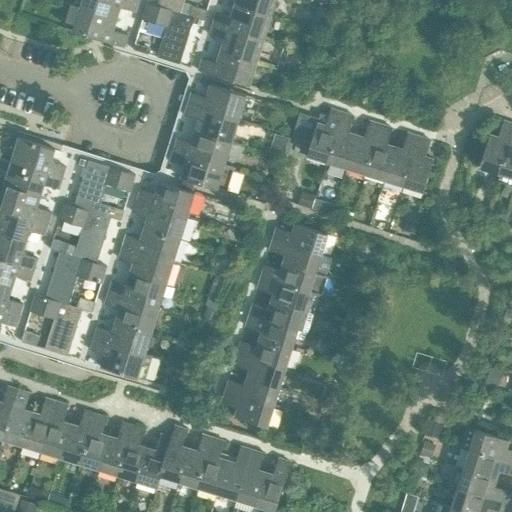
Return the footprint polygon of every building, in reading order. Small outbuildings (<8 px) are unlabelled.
[(82,0),(73,31),(127,48),(205,72),(249,86),(276,0),(82,0)] [(177,162),(173,175),(227,192),(234,168),(225,165),(247,95),(202,81),(198,94),(192,92),(185,114),(191,117),(184,140),(177,138),(170,160),(177,162)] [(327,161),(342,112),(331,109),(326,125),(317,122),(307,155),(308,155),(308,158),(324,163),(325,161),(327,161)] [(346,167),(356,135),(349,132),(354,116),(342,112),(327,161),(346,167)] [(365,173),(381,124),(369,121),(364,137),(356,135),(346,167),(365,173)] [(499,173),(511,132),(511,123),(503,121),(498,137),(490,134),(479,167),(499,173)] [(384,179),(394,147),(387,144),(392,128),(381,124),(365,173),(384,179)] [(511,185),(511,132),(499,173),(500,173),(497,181),(511,185)] [(403,185),(419,136),(407,133),(402,149),(394,147),(384,179),(403,185)] [(423,191),(434,159),(425,156),(430,140),(419,136),(403,185),(423,191)] [(74,154),(19,137),(0,197),(0,334),(17,340),(89,362),(144,380),(152,355),(145,353),(195,192),(146,177),(74,154)] [(321,254),(328,234),(295,224),(292,232),(276,227),(273,239),(321,254)] [(321,254),(273,239),(269,250),(285,255),(283,263),(327,276),(333,258),(321,254)] [(320,297),(327,276),(283,263),(281,270),(264,265),(261,277),(309,292),(309,293),(318,296),(320,297)] [(309,293),(309,292),(261,277),(257,288),(274,293),(271,301),(313,314),(318,296),(309,293)] [(307,333),(313,314),(271,301),(269,309),(252,303),(249,315),(297,330),(307,333)] [(291,349),(297,330),(249,315),(245,326),(262,331),(259,339),(291,349)] [(285,368),(291,349),(259,339),(257,346),(241,341),(237,353),(285,368)] [(279,387),(285,368),(237,353),(233,364),(250,369),(247,377),(279,387)] [(273,406),(279,387),(247,377),(245,385),(229,380),(225,391),(273,406)] [(0,437),(3,438),(18,390),(7,386),(2,402),(0,401),(0,437)] [(22,444),(32,412),(25,410),(30,393),(18,390),(3,438),(22,444)] [(266,426),(273,406),(225,391),(222,403),(238,408),(235,416),(266,426)] [(41,450),(57,401),(45,398),(40,414),(32,412),(22,444),(41,450)] [(61,456),(71,424),(63,421),(68,405),(57,401),(41,450),(61,456)] [(80,462),(95,414),(84,410),(79,426),(71,424),(61,456),(80,462)] [(99,468),(109,436),(102,433),(107,417),(95,414),(80,462),(99,468)] [(118,474),(133,425),(122,422),(117,438),(109,436),(99,468),(118,474)] [(137,480),(148,448),(140,445),(145,429),(133,425),(118,474),(137,480)] [(179,481),(189,448),(182,446),(187,429),(174,426),(171,437),(172,437),(160,475),(161,475),(179,481)] [(511,450),(506,449),(509,440),(476,430),(470,450),(511,463),(511,450)] [(172,437),(171,437),(160,434),(155,450),(148,448),(137,480),(158,487),(161,475),(160,475),(172,437)] [(198,487),(213,438),(202,434),(197,451),(189,448),(179,481),(198,487)] [(217,493),(227,460),(220,458),(225,441),(213,438),(198,487),(217,493)] [(236,499),(252,450),(240,446),(235,463),(227,460),(217,493),(236,499)] [(253,511),(266,472),(258,470),(263,453),(252,450),(236,499),(256,505),(253,511)] [(511,463),(470,450),(464,469),(496,479),(499,471),(511,475),(511,463)] [(274,511),(291,462),(278,458),(273,474),(266,472),(253,511),(274,511)] [(416,461),(412,473),(425,477),(429,465),(416,461)] [(510,492),(494,487),(496,479),(464,469),(454,466),(448,485),(458,488),(507,503),(510,492)] [(0,511),(14,511),(20,495),(0,488),(0,511)] [(494,511),(503,511),(507,503),(458,488),(452,507),(467,511),(486,511),(487,510),(494,511)]
